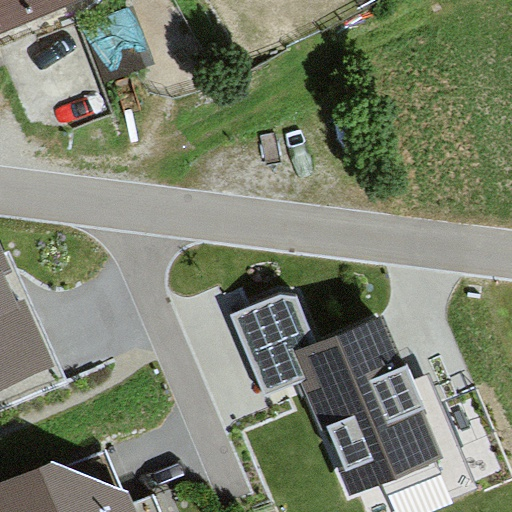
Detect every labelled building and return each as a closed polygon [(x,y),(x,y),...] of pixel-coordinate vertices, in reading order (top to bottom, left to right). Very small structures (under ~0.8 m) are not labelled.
[(0,0),(0,41),(79,11),(74,0),(0,0)] [(130,10),(85,28),(106,83),(151,65),(130,10)] [(0,373),(52,350),(0,232),(0,373)] [(295,282),(281,282),(228,304),(265,388),(301,372),(347,478),(449,435),(387,292),(313,323),(295,282)] [(0,511),(140,511),(126,477),(61,447),(0,474),(0,511)]
